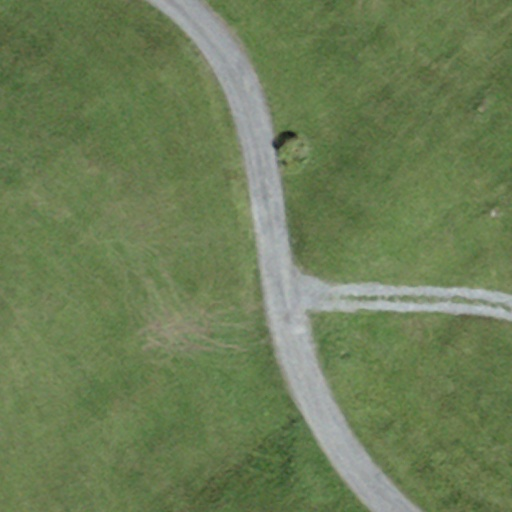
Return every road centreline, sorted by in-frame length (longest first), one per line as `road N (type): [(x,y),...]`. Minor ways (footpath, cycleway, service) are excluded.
road 1 (unclassified): [(403,511),(378,496),(305,386),(258,110),(186,0)]
road 2 (track): [(511,323),(285,286)]
